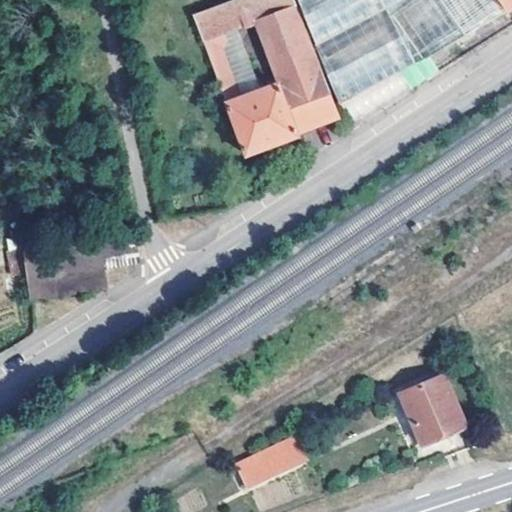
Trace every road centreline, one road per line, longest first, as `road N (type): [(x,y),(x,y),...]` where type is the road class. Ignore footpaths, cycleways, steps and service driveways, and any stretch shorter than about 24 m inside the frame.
road 1 (residential): [(177,283),(511,62)]
road 2 (residential): [(177,283),(150,234),(103,0)]
road 3 (residential): [(0,389),(177,283)]
